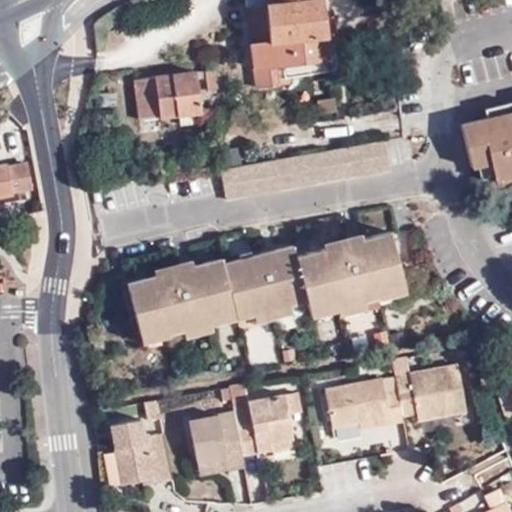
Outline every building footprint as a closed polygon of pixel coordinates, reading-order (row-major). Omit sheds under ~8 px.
[(332,72),(327,33),(324,17),(322,0),(268,0),(269,3),(251,6),(256,43),(252,44),(259,89),(286,84),(285,79),(289,78),(332,72)] [(256,43),(251,6),(247,6),(252,44),(256,43)] [(324,17),(327,33),(336,32),(334,15),(324,17)] [(213,72),(206,72),(208,92),(215,91),(213,72)] [(137,121),(178,115),(200,112),(201,112),(195,73),(133,81),(137,121)] [(511,103),(484,109),(487,121),(487,122),(511,115),(511,103)] [(117,110),(99,113),(100,127),(118,125),(117,110)] [(200,112),(178,115),(179,124),(201,121),(200,112)] [(462,127),(465,139),(472,166),(477,166),(490,163),(493,176),(495,182),(511,177),(511,115),(487,122),(487,121),(462,127)] [(387,173),(382,141),(315,154),(241,165),(223,168),(221,168),(226,201),(387,173)] [(223,168),(241,165),(239,149),(220,151),(223,168)] [(490,163),(477,166),(481,179),(493,176),(490,163)] [(0,197),(13,195),(13,192),(30,189),(26,164),(7,167),(8,164),(0,165),(0,197)] [(222,259),(196,265),(197,272),(183,275),(181,269),(129,282),(141,333),(168,327),(169,331),(211,322),(210,316),(235,311),(236,316),(308,299),(309,304),(335,298),(336,302),(378,293),(377,288),(404,281),(391,231),(364,237),(365,246),(351,248),(350,241),(296,254),(294,244),(277,249),(278,256),(268,258),(267,251),(224,262),(222,259)] [(365,246),(364,237),(350,241),(351,248),(365,246)] [(277,249),(267,251),(268,258),(278,256),(277,249)] [(197,272),(196,265),(181,269),(183,275),(197,272)] [(456,365),(393,376),(396,392),(400,417),(414,414),(416,421),(464,411),(456,365)] [(396,392),(393,376),(378,378),(381,394),(396,392)] [(387,422),(401,419),(400,417),(396,392),(381,394),(378,378),(322,388),(328,424),(355,420),(386,415),(387,422)] [(228,393),(227,386),(216,388),(219,399),(229,398),(228,393)] [(228,393),(229,398),(231,409),(237,408),(235,392),(228,393)] [(234,426),(239,454),(269,448),(268,441),(290,437),(283,392),(244,399),(245,406),(248,424),(234,426)] [(155,397),(140,399),(144,418),(158,415),(155,397)] [(237,408),(231,409),(234,426),(248,424),(245,406),(237,408)] [(225,468),(241,466),(239,454),(234,426),(231,409),(185,419),(193,460),(223,455),(225,468)] [(355,428),(387,422),(386,415),(355,420),(355,428)] [(169,478),(161,431),(140,435),(137,417),(108,422),(113,450),(119,481),(140,478),(153,477),(153,481),(169,478)] [(268,441),(269,448),(270,452),(291,447),(290,437),(268,441)] [(119,481),(113,450),(108,451),(114,482),(119,481)] [(196,475),(225,468),(223,455),(193,460),(196,475)] [(509,511),(505,502),(482,511),(509,511)]
